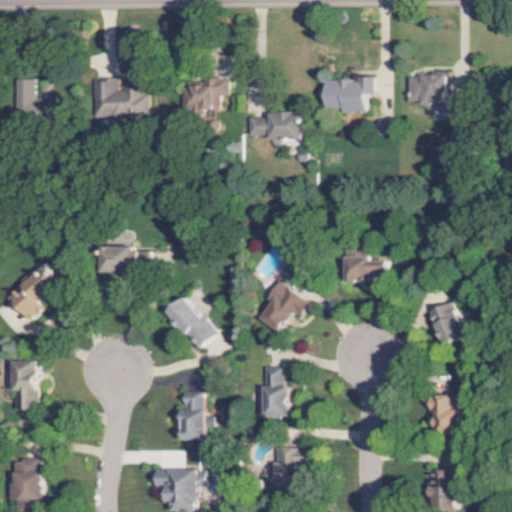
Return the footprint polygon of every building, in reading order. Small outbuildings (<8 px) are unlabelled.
[(448,75),(408,74),(408,103),(448,103),(448,75)] [(326,110),(368,111),(369,93),(374,93),(374,77),(359,76),(358,80),(327,79),(326,110)] [(218,110),(218,94),(227,94),(227,79),(189,78),(189,91),(178,91),(178,110),(197,110),(197,109),(218,110)] [(146,119),(145,93),(139,93),(139,85),(113,85),(113,80),(98,80),(98,119),(146,119)] [(52,94),(43,94),(43,98),(17,98),(18,115),(52,115),(52,94)] [(249,137),(307,138),(307,114),(250,113),(249,137)] [(114,247),(115,269),(160,267),(160,251),(137,252),(137,246),(114,247)] [(392,280),(391,260),(374,261),(373,256),(350,257),(351,281),(392,280)] [(37,319),(73,283),(51,261),(15,297),(37,319)] [(287,332),(299,313),(306,317),(316,302),(283,281),(272,299),(277,302),(266,319),(287,332)] [(221,335),(196,300),(202,296),(196,288),(170,306),(201,349),(221,335)] [(460,307),(454,310),(451,302),(431,310),(445,346),(471,335),(460,307)] [(41,360),(15,361),(16,409),(42,409),(41,360)] [(292,416),(293,386),(285,386),(286,367),(268,366),(267,415),(292,416)] [(184,440),(210,440),(210,426),(220,427),(220,408),(205,408),(205,392),(184,392),(184,440)] [(460,395),(432,394),(432,411),(435,411),(435,430),(460,430),(460,395)] [(277,490),(307,489),(306,447),(276,448),(277,490)] [(40,500),(41,460),(14,459),(13,499),(40,500)] [(200,469),(155,470),(155,487),(166,487),(166,511),(201,511),(200,469)] [(462,509),(460,484),(454,485),(453,471),(431,472),(433,498),(443,497),(444,510),(462,509)]
